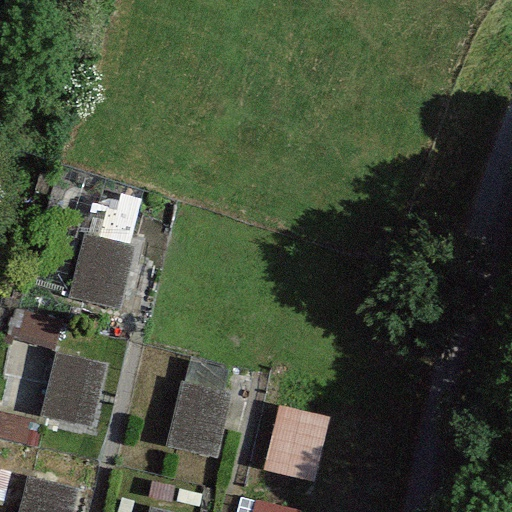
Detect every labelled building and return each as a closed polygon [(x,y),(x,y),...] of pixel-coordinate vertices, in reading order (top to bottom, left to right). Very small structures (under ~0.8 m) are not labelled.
[(132,248),(86,237),(72,296),(119,307),(132,248)] [(103,365),(57,354),(43,414),(88,425),(103,365)] [(228,394),(183,385),(170,444),(216,454),(228,394)] [(325,419),(279,409),(265,470),(312,480),(325,419)] [(68,511),(74,490),(31,479),(22,511),(68,511)] [(292,511),(252,501),(249,511),(292,511)]
